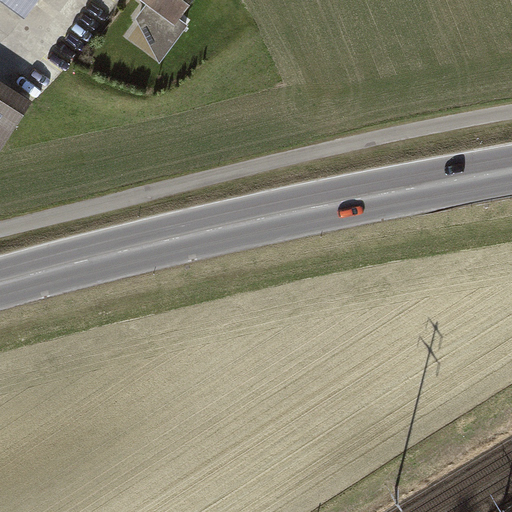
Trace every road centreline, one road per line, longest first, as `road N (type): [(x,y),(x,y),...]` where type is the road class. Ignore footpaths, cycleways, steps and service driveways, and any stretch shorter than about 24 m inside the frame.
road 1 (track): [(511,116),(0,234)]
road 2 (primary): [(0,285),(225,228),(511,173)]
